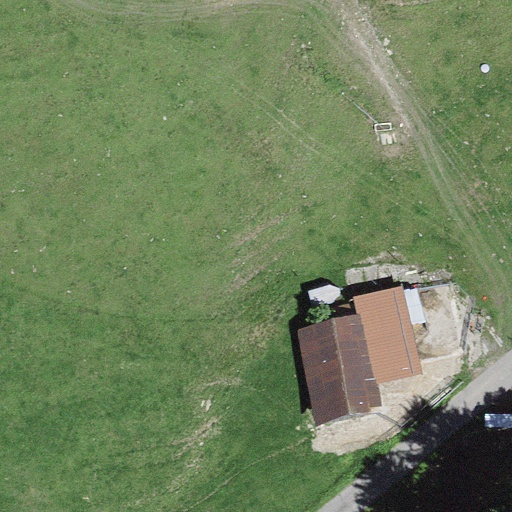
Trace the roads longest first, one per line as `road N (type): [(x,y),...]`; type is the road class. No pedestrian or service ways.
road 1 (track): [(299,0),(357,28),(430,136),(481,234),(492,382)]
road 2 (track): [(57,0),(154,24),(278,0)]
road 3 (unclassified): [(356,511),(511,368)]
